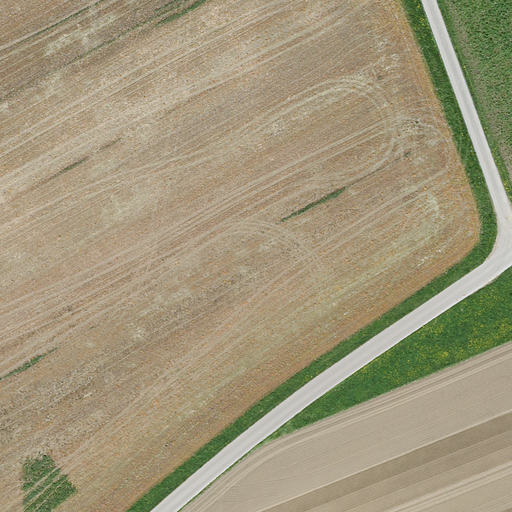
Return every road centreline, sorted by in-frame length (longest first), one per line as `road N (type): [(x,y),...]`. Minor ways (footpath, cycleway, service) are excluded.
road 1 (track): [(164,511),(266,424),(511,255)]
road 2 (track): [(511,235),(428,0)]
